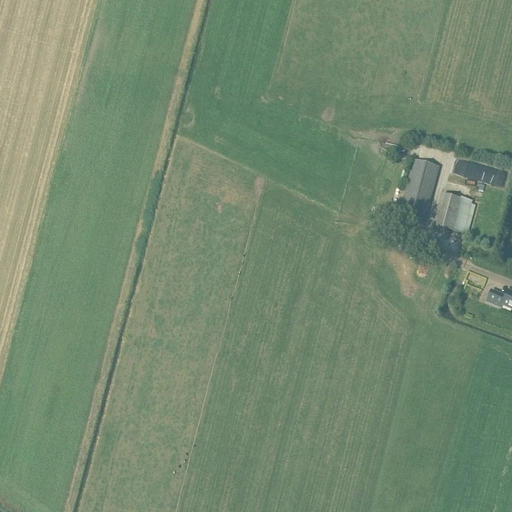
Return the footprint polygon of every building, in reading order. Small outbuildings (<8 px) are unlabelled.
[(413,161),(401,208),(398,217),(424,224),(439,168),(413,161)] [(460,176),(503,186),(506,172),(464,162),(460,176)] [(442,195),(436,217),(433,227),(463,235),(471,203),(442,195)] [(435,246),(434,252),(453,253),(454,239),(442,239),(441,246),(435,246)] [(511,310),(511,293),(507,292),(505,297),(491,292),(487,302),(501,308),(503,305),(511,309),(511,310)]
